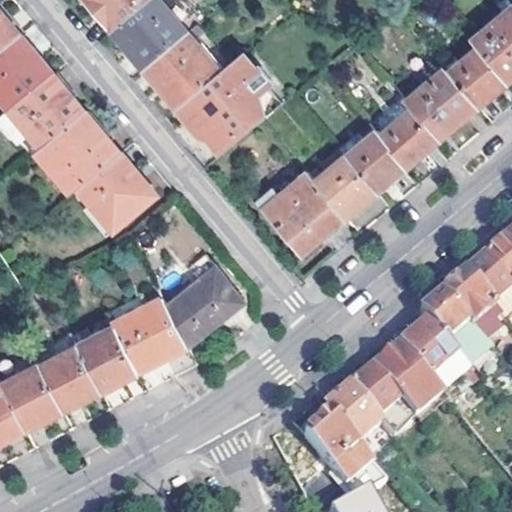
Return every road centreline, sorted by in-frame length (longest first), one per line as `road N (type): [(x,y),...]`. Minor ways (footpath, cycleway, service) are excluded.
road 1 (residential): [(41,0),(316,328)]
road 2 (tertiary): [(511,162),(316,328)]
road 3 (tertiary): [(208,416),(38,511)]
road 4 (tertiary): [(316,328),(208,416)]
